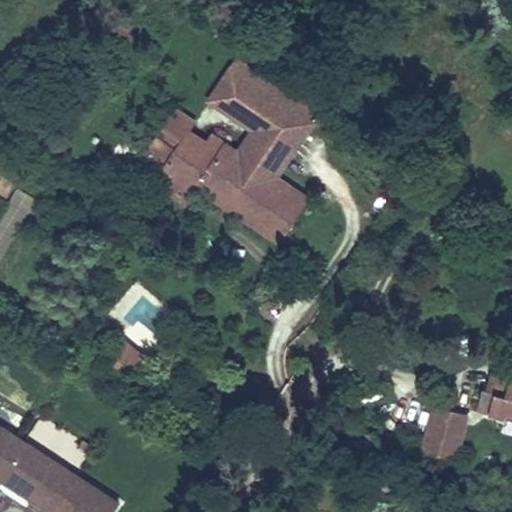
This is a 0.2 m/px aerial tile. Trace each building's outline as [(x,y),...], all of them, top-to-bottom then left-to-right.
[(162,194),(195,216),(207,197),(210,192),(281,238),(310,194),(229,139),(223,148),(202,134),(208,125),(190,113),(173,140),(190,151),(174,175),(162,194)] [(22,167),(0,151),(0,190),(5,194),(22,167)] [(0,215),(0,261),(36,197),(17,186),(0,215)] [(145,367),(140,345),(115,350),(120,372),(145,367)] [(492,392),(496,375),(489,374),(485,390),(492,392)] [(511,379),(496,375),(492,392),(485,390),(479,389),(474,410),(499,416),(500,411),(511,414),(511,379)] [(454,461),(466,415),(432,407),(421,453),(454,461)] [(112,511),(120,500),(0,421),(0,472),(60,511),(112,511)]
